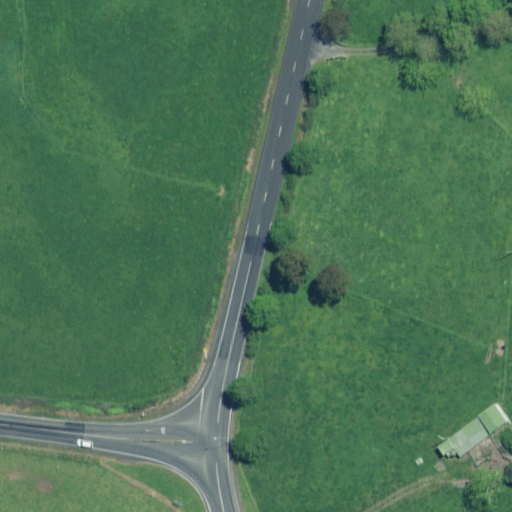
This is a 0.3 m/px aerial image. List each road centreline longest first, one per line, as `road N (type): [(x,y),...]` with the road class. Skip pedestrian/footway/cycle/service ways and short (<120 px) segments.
road 1 (unclassified): [(157,474),(208,401),(226,357),(310,0)]
road 2 (tertiary): [(157,474),(91,443),(0,423)]
